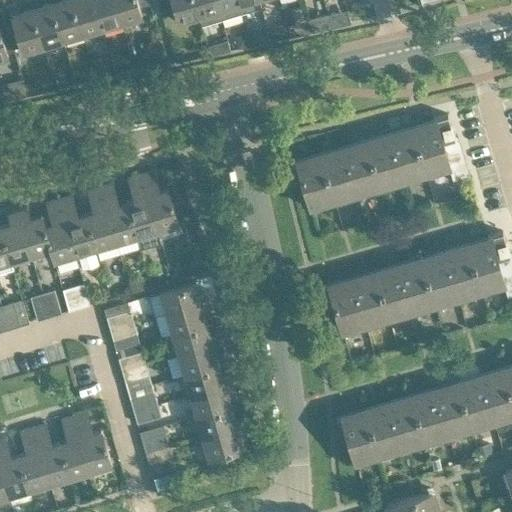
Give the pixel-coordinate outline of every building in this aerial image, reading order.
[(63,39),(51,1),(48,3),(38,5),(36,0),(25,0),(28,8),(32,7),(43,45),(63,39)] [(71,0),(47,0),(48,3),(51,1),(63,39),(82,33),(71,0)] [(93,0),(71,0),(82,33),(101,28),(93,0)] [(121,22),(114,0),(93,0),(101,28),(121,22)] [(114,0),(121,22),(142,16),(136,0),(114,0)] [(199,15),(194,0),(172,0),(179,21),(199,15)] [(215,0),(194,0),(199,15),(201,24),(221,18),(215,0)] [(241,12),(237,0),(215,0),(221,18),(241,12)] [(258,0),(237,0),(241,12),(260,6),(258,0)] [(32,7),(28,8),(19,11),(16,1),(6,4),(11,20),(14,19),(23,51),(43,45),(32,7)] [(341,10),(326,13),(331,27),(344,24),(341,10)] [(331,27),(326,13),(307,18),(311,31),(331,27)] [(104,60),(92,63),(95,79),(108,76),(104,60)] [(448,113),(432,118),(434,123),(298,163),(312,211),(313,211),(311,206),(449,166),(452,179),(469,174),(460,144),(457,145),(448,113)] [(153,169),(140,173),(157,229),(178,223),(178,222),(188,219),(182,201),(172,204),(172,202),(168,188),(156,191),(153,182),(156,182),(153,169)] [(135,197),(126,200),(136,235),(140,248),(161,242),(157,229),(140,173),(128,176),(132,189),(135,188),(138,196),(135,197)] [(136,235),(126,200),(115,203),(112,195),(115,194),(112,181),(99,185),(116,241),(136,235)] [(116,241),(99,185),(87,188),(91,201),(94,200),(97,208),(85,212),(95,247),(116,241)] [(95,247),(85,212),(74,215),(71,207),(74,206),(71,193),(58,197),(75,253),(95,247)] [(75,253),(58,197),(46,200),(51,217),(44,219),(43,219),(51,248),(54,259),(75,253)] [(51,248),(43,219),(44,219),(42,212),(30,216),(27,206),(18,209),(31,254),(51,248)] [(379,207),(370,210),(373,220),(382,217),(379,207)] [(31,254),(18,209),(8,212),(11,222),(0,224),(0,225),(10,260),(31,254)] [(0,262),(10,260),(0,225),(0,262)] [(511,261),(503,230),(487,235),(489,241),(330,287),(342,330),(504,284),(507,296),(511,295),(511,261)] [(195,254),(190,266),(200,270),(205,258),(195,254)] [(164,271),(149,275),(152,286),(167,281),(164,271)] [(198,292),(195,281),(160,291),(166,312),(211,299),(208,289),(198,292)] [(83,283),(63,289),(69,310),(89,304),(83,283)] [(54,288),(42,292),(49,316),(61,312),(54,288)] [(95,302),(110,298),(108,290),(93,295),(95,302)] [(49,316),(42,292),(30,296),(37,319),(49,316)] [(22,298),(1,304),(8,328),(29,322),(22,298)] [(214,309),(211,299),(166,312),(172,332),(207,322),(204,312),(214,309)] [(0,330),(8,328),(1,304),(0,304),(0,330)] [(106,316),(110,328),(134,321),(130,309),(106,316)] [(137,333),(134,321),(110,328),(113,340),(137,333)] [(178,353),(223,340),(220,330),(210,333),(207,322),(172,332),(178,353)] [(226,350),(223,340),(178,353),(184,373),(219,363),(216,353),(226,350)] [(118,357),(122,370),(146,363),(142,350),(118,357)] [(151,383),(146,363),(122,370),(128,390),(151,383)] [(222,374),(219,363),(184,373),(190,394),(235,381),(232,372),(222,374)] [(511,367),(342,418),(357,466),(358,466),(356,461),(511,414),(511,367)] [(238,391),(235,381),(190,394),(196,415),(231,405),(228,394),(238,391)] [(158,404),(151,383),(128,390),(134,410),(158,404)] [(161,415),(158,404),(134,410),(137,422),(161,415)] [(234,416),(231,405),(196,415),(202,435),(247,422),(244,413),(234,416)] [(86,410),(73,414),(82,443),(90,470),(112,463),(101,428),(92,431),(86,410)] [(90,470),(82,443),(73,414),(62,417),(68,438),(60,440),(69,469),(70,476),(90,470)] [(69,469),(60,440),(51,443),(45,422),(33,426),(42,454),(50,482),(70,476),(69,469)] [(249,432),(247,422),(202,435),(208,456),(218,453),(219,456),(228,453),(227,451),(243,446),(240,435),(249,432)] [(139,430),(145,451),(169,444),(163,423),(139,430)] [(50,482),(42,454),(33,426),(21,429),(27,450),(19,453),(27,482),(29,488),(50,482)] [(4,434),(0,435),(0,467),(9,494),(29,488),(27,482),(19,453),(10,455),(7,456),(5,448),(8,447),(4,434)] [(173,457),(169,444),(145,451),(149,464),(172,457),(173,457)] [(175,465),(172,457),(149,464),(152,472),(175,465)] [(0,496),(9,494),(0,467),(0,496)] [(434,511),(428,491),(385,503),(387,511),(434,511)]
